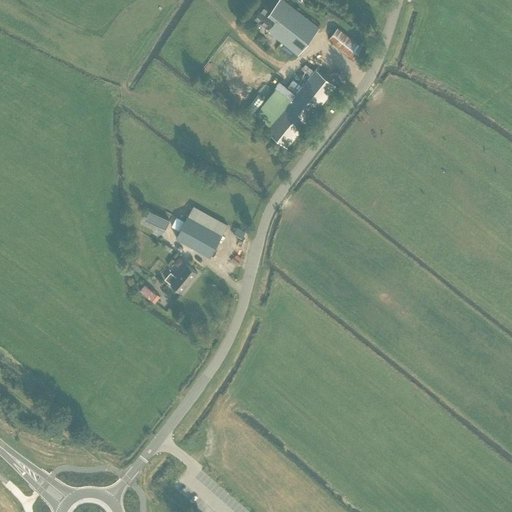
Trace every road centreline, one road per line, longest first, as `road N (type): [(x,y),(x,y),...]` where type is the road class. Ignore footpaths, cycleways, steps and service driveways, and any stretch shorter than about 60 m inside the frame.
road 1 (unclassified): [(180,407),(226,340),(262,218),(363,83),(395,0)]
road 2 (residential): [(511,312),(444,360),(316,389)]
road 3 (residential): [(316,389),(211,411),(180,407)]
